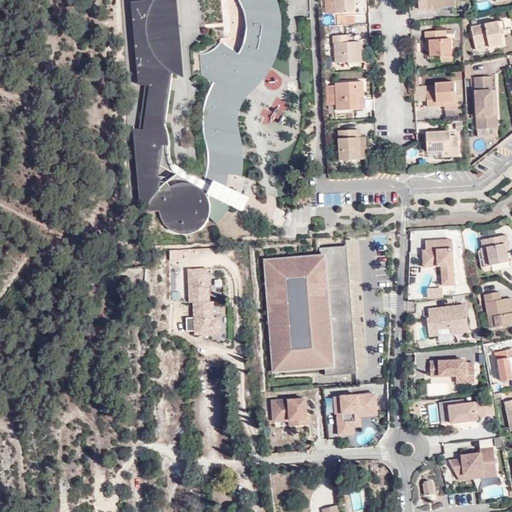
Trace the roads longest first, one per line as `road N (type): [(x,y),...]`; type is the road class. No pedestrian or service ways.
road 1 (residential): [(401,186),(396,436)]
road 2 (residential): [(388,450),(258,456)]
